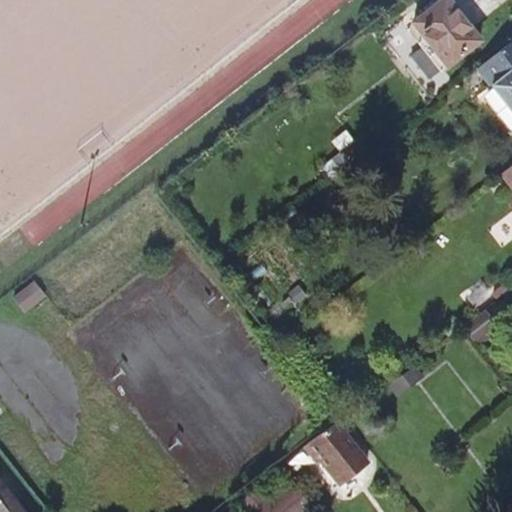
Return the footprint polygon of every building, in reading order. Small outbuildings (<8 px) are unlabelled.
[(480,40),(447,0),(442,0),(413,23),(447,67),(480,40)] [(511,41),(477,68),(511,112),(511,41)] [(368,151),(358,139),(340,153),(350,164),(368,151)] [(511,165),(500,175),(511,190),(511,165)] [(14,298),(0,307),(0,312),(7,322),(22,310),(14,298)] [(484,312),(477,318),(488,333),(495,327),(484,312)] [(477,318),(464,328),(475,343),(488,333),(477,318)] [(415,365),(389,385),(396,395),(422,375),(415,365)] [(349,421),(345,415),(342,417),(336,422),(341,427),(349,421)] [(336,422),(308,443),(338,484),(367,463),(341,427),(336,422)] [(25,511),(0,479),(0,511),(25,511)] [(311,511),(314,510),(292,480),(265,500),(258,490),(242,502),(249,511),(311,511)]
